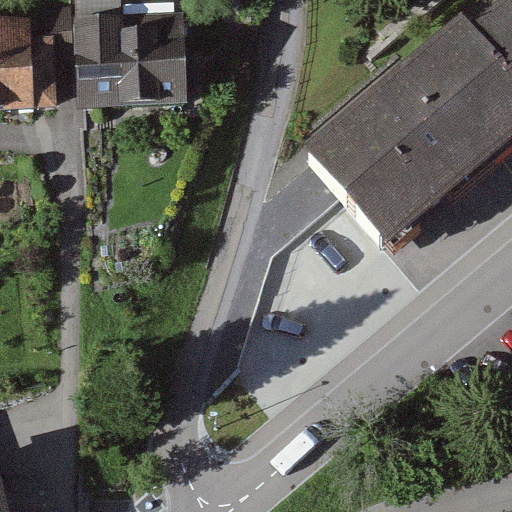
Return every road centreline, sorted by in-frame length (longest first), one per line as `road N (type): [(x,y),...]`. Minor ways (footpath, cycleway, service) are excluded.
road 1 (residential): [(211,511),(182,463),(180,413),(274,107),(290,0)]
road 2 (residential): [(223,511),(511,275)]
